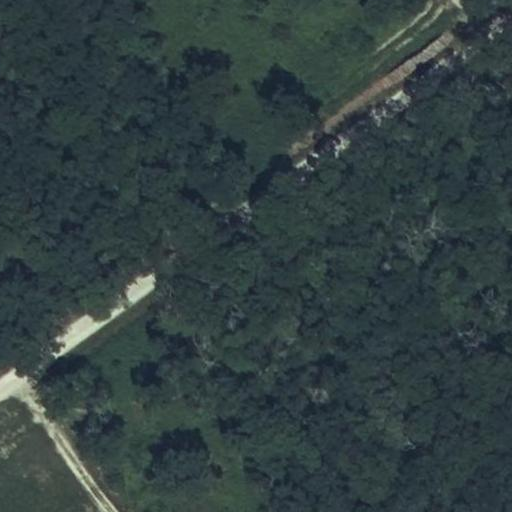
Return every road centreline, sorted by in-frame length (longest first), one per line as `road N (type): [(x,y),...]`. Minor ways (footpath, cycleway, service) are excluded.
road 1 (track): [(511,12),(17,377)]
road 2 (track): [(17,377),(113,511)]
